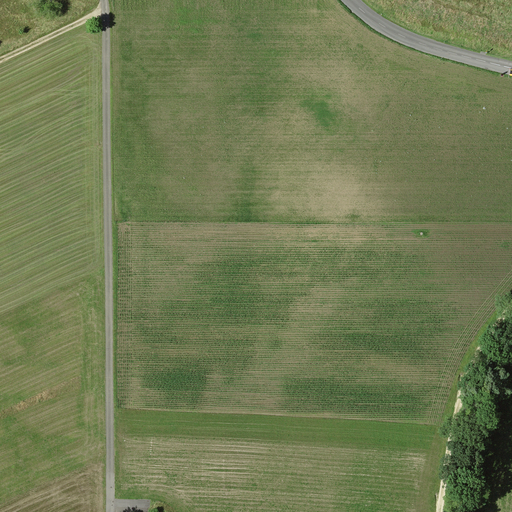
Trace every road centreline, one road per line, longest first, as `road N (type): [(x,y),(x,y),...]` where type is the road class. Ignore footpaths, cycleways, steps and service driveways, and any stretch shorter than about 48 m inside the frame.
road 1 (track): [(107,511),(103,0)]
road 2 (track): [(437,511),(468,367),(511,303)]
road 3 (secondary): [(511,68),(408,38),(350,0)]
